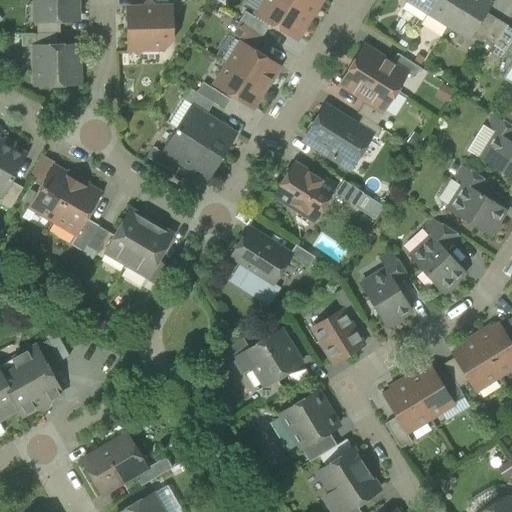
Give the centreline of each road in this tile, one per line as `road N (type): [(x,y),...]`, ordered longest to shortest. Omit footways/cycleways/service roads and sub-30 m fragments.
road 1 (residential): [(86,147),(223,223),(369,0)]
road 2 (residential): [(511,252),(481,302),(344,386),(426,511)]
road 3 (residential): [(100,0),(100,106),(86,147)]
